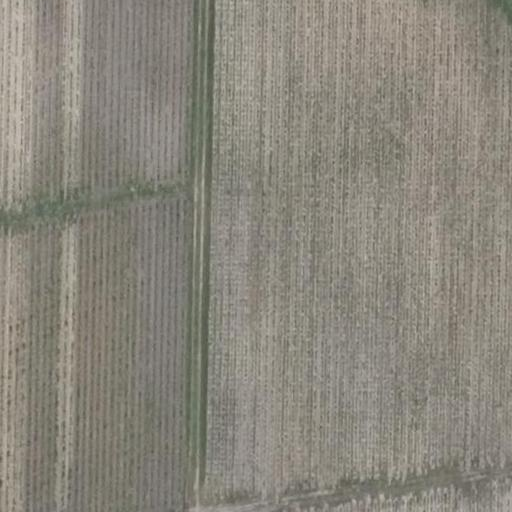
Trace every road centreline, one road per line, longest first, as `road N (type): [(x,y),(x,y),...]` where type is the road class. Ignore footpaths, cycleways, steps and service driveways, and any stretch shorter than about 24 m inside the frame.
road 1 (track): [(511,134),(0,219)]
road 2 (track): [(192,511),(203,0)]
road 3 (track): [(219,511),(511,471)]
